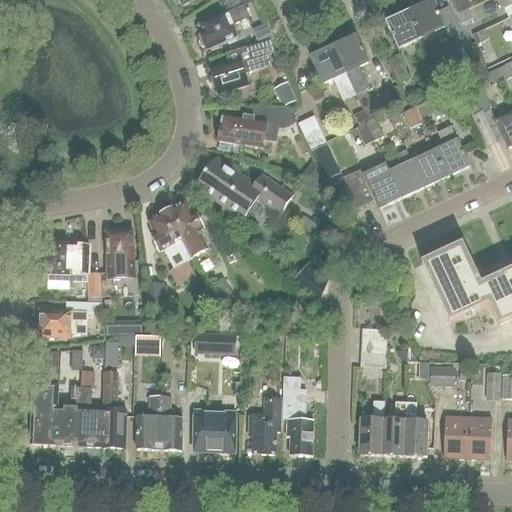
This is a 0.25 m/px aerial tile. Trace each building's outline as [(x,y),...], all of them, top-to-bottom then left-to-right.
[(177,0),(182,9),(199,0),(177,0)] [(244,8),(242,9),(239,2),(242,0),(216,0),(223,16),(199,27),(202,35),(199,37),(200,39),(199,43),(201,49),(205,50),(206,53),(237,39),(232,28),(250,20),(244,8)] [(448,0),(456,17),(468,11),(470,10),(465,0),(448,0)] [(511,7),(511,0),(498,0),(503,11),(511,7)] [(409,13),(408,13),(421,42),(430,60),(443,54),(434,35),(445,31),(431,1),(430,1),(431,4),(410,15),(409,13)] [(448,9),(437,15),(445,31),(449,39),(460,34),(448,9)] [(468,11),(456,17),(461,27),(473,21),(468,11)] [(421,42),(408,13),(409,15),(387,25),(385,22),(384,22),(398,52),(421,42)] [(268,27),(253,33),(259,46),(271,43),(274,42),(268,27)] [(483,32),(472,37),(477,47),(488,42),(483,32)] [(356,97),(365,93),(369,91),(359,71),(369,66),(355,36),(354,36),(356,40),(334,50),(333,48),(356,97)] [(275,55),(271,43),(259,46),(227,56),(230,66),(210,73),(217,97),(248,88),(245,77),(271,68),(268,57),(275,55)] [(356,97),(333,48),(332,49),(333,50),(311,60),(310,57),(309,58),(323,88),(333,83),(343,104),(356,97)] [(408,78),(398,57),(386,63),(396,84),(408,78)] [(507,67),(498,71),(503,83),(511,79),(511,63),(507,66),(507,67)] [(498,71),(488,76),(494,87),(503,83),(498,71)] [(288,87),(277,92),(284,109),(295,104),(288,87)] [(397,89),(388,93),(397,112),(405,108),(406,108),(397,89)] [(483,91),(465,100),(473,117),(491,109),(483,91)] [(423,106),(413,110),(419,122),(440,112),(434,100),(423,106)] [(421,126),(419,122),(413,110),(404,115),(410,127),(412,131),(421,126)] [(245,112),(244,122),(222,118),(218,144),(262,151),(264,140),(273,141),(275,127),(283,128),(294,121),(289,111),(245,111),(245,112)] [(363,113),(353,118),(359,130),(366,126),(369,125),(363,113)] [(511,116),(494,125),(508,155),(509,154),(508,151),(511,148),(511,116)] [(397,118),(390,121),(393,127),(400,124),(397,118)] [(297,126),(298,127),(309,152),(324,145),(313,119),(297,126)] [(369,125),(366,126),(374,143),(383,138),(376,122),(369,125)] [(366,126),(359,130),(357,130),(364,147),(374,143),(366,126)] [(434,153),(447,181),(447,179),(468,169),(470,172),(471,172),(451,129),(437,136),(443,149),(434,153)] [(326,146),(312,153),(317,164),(331,157),(326,146)] [(425,191),(411,164),(406,153),(396,157),(401,168),(389,174),(402,200),(423,190),(424,192),(425,191)] [(411,164),(425,191),(424,190),(446,179),(446,181),(447,181),(434,153),(411,164)] [(197,187),(195,190),(223,209),(221,212),(241,226),(257,202),(280,218),(293,198),(261,177),(255,187),(215,160),(206,173),(204,172),(195,185),(197,187)] [(363,179),(365,183),(361,185),(356,174),(335,184),(349,215),(374,203),(380,215),(381,214),(379,211),(401,201),(401,202),(402,202),(402,200),(389,174),(386,168),(363,179)] [(191,261),(199,257),(208,252),(199,234),(204,232),(195,216),(191,218),(185,205),(183,206),(180,206),(174,209),(173,211),(166,215),(191,261)] [(164,252),(170,263),(174,270),(169,273),(177,287),(195,278),(187,263),(191,261),(166,215),(160,218),(157,218),(152,221),(150,223),(148,225),(155,237),(151,239),(159,255),(164,252)] [(132,233),(106,235),(108,268),(120,267),(121,282),(133,282),(133,266),(132,233)] [(101,299),(100,276),(87,277),(88,248),(77,248),(77,251),(70,251),(70,245),(43,244),(43,246),(41,249),(41,255),(43,258),(42,276),(48,276),(48,283),(87,285),(88,284),(89,300),(101,299)] [(474,272),(462,248),(422,266),(450,325),(489,307),(490,306),(486,298),(481,288),(478,282),(484,279),(479,269),(474,272)] [(325,263),(318,274),(328,279),(334,268),(325,263)] [(309,266),(292,287),(320,308),(328,283),(309,266)] [(490,306),(489,307),(499,328),(511,321),(511,266),(502,271),(505,277),(481,288),(486,298),(490,306)] [(100,276),(101,299),(101,300),(114,299),(113,275),(100,276)] [(223,281),(208,289),(225,319),(239,310),(223,281)] [(166,312),(164,286),(142,287),(144,313),(166,312)] [(66,305),(66,314),(39,313),(38,340),(71,341),(71,338),(86,338),(87,316),(102,316),(102,306),(66,305)] [(283,338),(299,338),(299,317),(283,316),(283,338)] [(106,323),(106,337),(123,337),(123,323),(106,323)] [(362,332),(361,344),(386,345),(387,333),(362,332)] [(195,355),(235,357),(236,336),(195,335),(195,355)] [(361,344),(360,357),(386,358),(386,345),(361,344)] [(91,348),(91,361),(104,361),(104,348),(91,348)] [(82,353),(72,353),(71,373),(81,373),(82,353)] [(58,383),(58,355),(46,355),(46,383),(58,383)] [(360,357),(360,370),(385,371),(386,358),(360,357)] [(432,370),(431,389),(454,390),(454,371),(432,370)] [(255,389),(255,372),(245,372),(244,389),(255,389)] [(82,373),(81,390),(78,450),(101,451),(102,413),(90,412),(91,390),(95,391),(95,374),(82,373)] [(104,373),(102,413),(101,451),(124,452),(126,414),(116,413),(117,373),(104,373)] [(499,403),(500,376),(487,375),(486,402),(499,403)] [(161,395),(170,395),(171,376),(162,376),(161,395)] [(501,402),(511,402),(511,378),(502,378),(501,402)] [(283,379),(283,392),(282,422),(287,422),(286,440),(291,440),(290,459),(312,459),(313,423),(305,423),(306,393),(301,393),(301,380),(283,379)] [(30,448),(55,449),(57,411),(58,386),(32,385),(30,448)] [(70,411),(57,411),(55,449),(78,450),(81,390),(71,390),(70,411)] [(158,453),(160,400),(149,400),(148,420),(137,420),(136,452),(158,453)] [(171,400),(160,400),(158,453),(181,454),(182,421),(170,421),(171,400)] [(253,440),(252,456),(275,456),(276,435),(280,435),(281,402),(264,401),(264,418),(252,418),(249,418),(249,440),(253,440)] [(382,459),(384,423),(384,405),(373,404),(372,422),(360,422),(359,458),(382,459)] [(403,460),(405,405),(395,405),(394,423),(384,423),(382,459),(403,460)] [(405,405),(403,460),(426,461),(427,425),(416,425),(416,406),(405,405)] [(194,414),(193,455),(235,456),(235,415),(194,414)] [(467,462),(468,421),(445,420),(443,461),(467,462)] [(468,421),(467,462),(490,463),(492,422),(468,421)]
